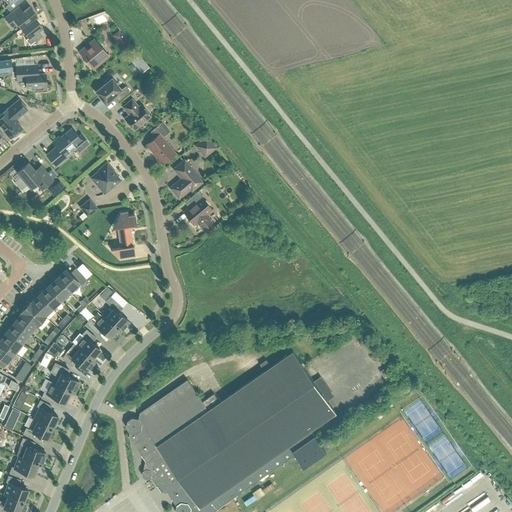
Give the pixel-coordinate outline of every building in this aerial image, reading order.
[(5,0),(8,3),(5,6),(9,11),(22,0),(5,0)] [(16,23),(21,28),(36,16),(29,6),(22,11),(18,6),(4,17),(12,26),(16,23)] [(37,16),(36,16),(21,28),(28,37),(25,39),(30,45),(42,35),(37,30),(42,27),(34,18),(37,16)] [(118,30),(112,35),(122,48),(128,43),(118,30)] [(94,39),(84,47),(78,52),(92,69),(108,56),(94,39)] [(10,59),(0,60),(0,71),(11,70),(10,61),(10,59)] [(70,65),(73,81),(85,79),(82,63),(70,65)] [(46,90),(45,73),(37,73),(36,64),(15,66),(16,80),(25,79),(26,86),(33,86),(33,91),(46,90)] [(114,95),(119,100),(129,91),(125,86),(120,89),(111,78),(109,79),(108,77),(103,82),(104,83),(95,91),(104,103),(114,95)] [(146,81),(137,88),(142,95),(151,88),(146,81)] [(122,106),(129,114),(124,118),(134,130),(150,116),(140,104),(138,106),(131,98),(122,106)] [(7,108),(0,113),(0,126),(9,137),(21,127),(14,118),(16,116),(17,117),(27,109),(18,99),(7,109),(7,108)] [(170,118),(165,124),(174,132),(179,126),(170,118)] [(169,131),(161,122),(150,131),(154,137),(146,144),(162,163),(174,153),(162,137),(169,131)] [(78,136),(71,128),(59,138),(58,136),(52,141),(56,146),(46,155),(55,166),(65,157),(64,155),(74,146),(78,151),(88,143),(80,134),(78,136)] [(196,145),(199,150),(204,156),(214,147),(206,137),(196,145)] [(170,187),(178,198),(190,188),(191,190),(201,181),(184,160),(173,169),(181,178),(170,187)] [(34,170),(28,162),(16,171),(20,176),(15,181),(21,188),(27,184),(30,188),(36,183),(41,189),(52,180),(40,165),(34,170)] [(106,162),(97,170),(98,171),(90,177),(104,193),(120,180),(112,170),(113,170),(106,162)] [(69,175),(63,179),(68,186),(74,182),(69,175)] [(53,185),(58,192),(64,187),(59,181),(53,185)] [(191,205),(183,212),(193,224),(196,222),(203,229),(211,222),(205,214),(211,209),(208,206),(209,204),(205,200),(204,201),(201,197),(202,196),(198,191),(186,200),(191,205)] [(89,199),(80,207),(87,216),(96,208),(89,199)] [(132,230),(132,229),(130,228),(133,224),(136,224),(134,214),(127,215),(127,211),(119,212),(112,227),(116,226),(119,247),(110,249),(120,259),(135,256),(131,234),(132,233),(132,232),(133,232),(133,231),(132,230)] [(65,269),(56,277),(69,291),(71,293),(85,280),(74,269),(69,273),(65,269)] [(56,277),(48,286),(60,299),(69,291),(56,277)] [(48,286),(39,294),(52,307),(60,299),(48,286)] [(112,291),(107,286),(102,291),(108,296),(112,291)] [(39,294),(30,302),(29,303),(43,315),(44,315),(52,307),(39,294)] [(113,308),(106,317),(105,317),(117,328),(117,329),(120,331),(128,322),(118,312),(122,308),(110,296),(105,301),(113,308)] [(20,311),(21,312),(21,311),(35,324),(36,325),(45,316),(44,315),(43,315),(29,303),(30,302),(29,302),(20,311)] [(79,312),(84,307),(80,303),(75,309),(79,312)] [(21,312),(14,321),(29,333),(35,324),(21,311),(21,312)] [(66,314),(61,319),(65,322),(70,317),(66,314)] [(109,337),(117,329),(117,328),(105,317),(106,317),(103,314),(94,323),(89,319),(85,324),(97,335),(101,330),(109,337)] [(65,322),(61,319),(57,324),(61,328),(65,322)] [(14,321),(6,331),(21,343),(22,342),(29,333),(14,321)] [(52,330),(47,336),(51,339),(56,333),(52,330)] [(76,346),(79,349),(79,348),(91,359),(91,358),(99,349),(91,342),(95,338),(86,330),(82,334),(84,336),(76,346)] [(6,331),(0,339),(0,341),(14,352),(16,354),(23,344),(22,342),(21,343),(6,331)] [(51,339),(47,336),(43,341),(47,344),(51,339)] [(0,364),(3,367),(14,352),(0,341),(0,364)] [(66,353),(62,358),(71,366),(75,361),(86,371),(94,361),(91,358),(91,359),(79,348),(79,349),(76,346),(73,344),(66,353)] [(39,347),(34,353),(38,356),(43,350),(39,347)] [(203,511),(212,511),(223,504),(295,455),(304,467),(326,452),(311,430),(336,413),(293,351),(220,402),(214,393),(202,401),(187,379),(140,412),(139,419),(133,417),(127,421),(126,427),(130,432),(129,437),(146,461),(144,470),(147,471),(158,486),(164,487),(177,505),(176,511),(201,511),(202,511),(203,511)] [(38,356),(34,353),(30,359),(34,362),(38,356)] [(56,374),(52,382),(70,391),(70,392),(73,393),(79,382),(66,375),(69,370),(54,363),(50,371),(56,374)] [(64,402),(70,392),(70,391),(52,382),(46,393),(44,392),(41,398),(52,403),(55,398),(64,402)] [(456,464),(471,453),(433,397),(381,433),(386,440),(381,443),(381,444),(374,449),(375,452),(372,454),(377,461),(369,466),(365,461),(361,464),(370,477),(369,477),(393,511),(394,511),(459,468),(456,464)] [(39,407),(34,418),(55,429),(56,429),(52,427),(57,416),(48,412),(51,406),(40,400),(37,406),(39,407)] [(50,440),(55,429),(34,418),(28,429),(26,428),(23,434),(34,439),(37,434),(50,440)] [(37,464),(41,465),(46,453),(32,448),(34,442),(23,438),(20,444),(27,446),(22,457),(37,463),(37,464)] [(33,475),(37,464),(37,463),(22,457),(19,456),(14,467),(11,466),(9,472),(21,477),(23,471),(33,475)] [(4,494),(8,495),(23,501),(23,500),(27,489),(18,485),(20,480),(8,475),(6,481),(9,482),(4,494)] [(156,492),(150,495),(153,501),(159,498),(156,492)] [(5,502),(0,499),(0,511),(1,511),(7,511),(9,509),(17,511),(23,511),(27,502),(23,500),(23,501),(8,495),(5,502)]
